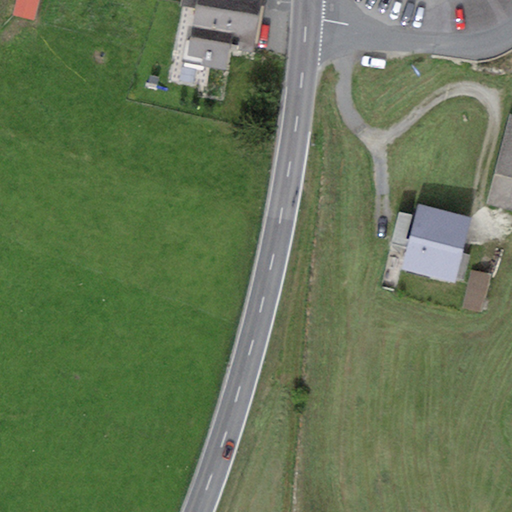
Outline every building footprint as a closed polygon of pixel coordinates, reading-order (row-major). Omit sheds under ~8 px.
[(33,0),(17,0),(14,13),(30,17),(33,0)] [(185,0),(185,2),(200,5),(191,52),(206,56),(206,63),(224,66),(227,46),(250,49),(259,0),(185,0)] [(511,117),(490,201),(511,206),(511,117)] [(465,220),(421,208),(413,241),(411,248),(406,266),(450,278),(465,220)] [(411,248),(413,241),(406,239),(412,215),(399,212),(391,243),(411,248)] [(472,272),(464,304),(481,308),(489,276),(472,272)]
